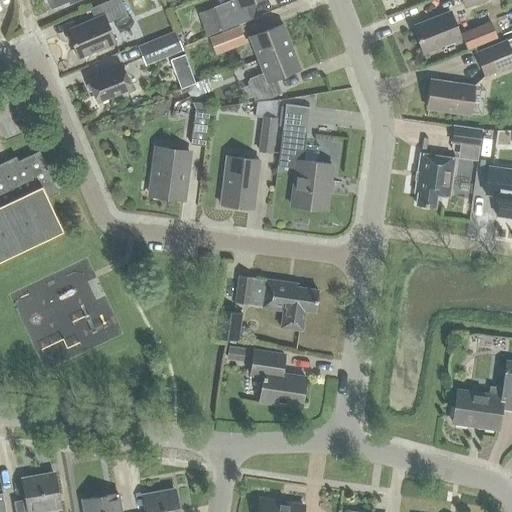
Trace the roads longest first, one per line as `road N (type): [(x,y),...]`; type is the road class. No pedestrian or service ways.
road 1 (residential): [(369,257),(130,230),(100,209),(56,93),(23,36),(0,47)]
road 2 (residential): [(232,448),(0,412)]
road 3 (residential): [(378,205),(384,121),(338,0)]
road 4 (residential): [(340,445),(369,257)]
road 5 (residential): [(511,502),(471,475),(340,445)]
road 6 (residential): [(509,231),(378,205)]
